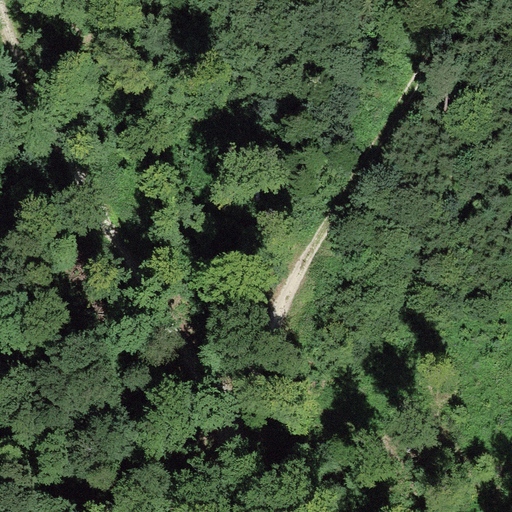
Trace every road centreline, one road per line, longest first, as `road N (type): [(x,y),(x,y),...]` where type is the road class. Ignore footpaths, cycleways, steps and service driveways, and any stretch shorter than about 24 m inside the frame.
road 1 (track): [(469,0),(218,416)]
road 2 (track): [(218,416),(99,218),(0,25)]
